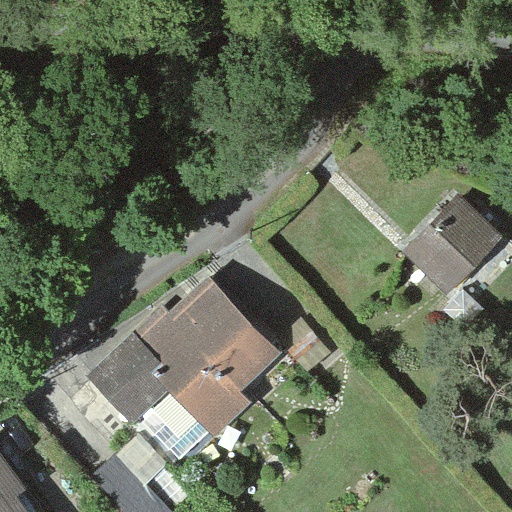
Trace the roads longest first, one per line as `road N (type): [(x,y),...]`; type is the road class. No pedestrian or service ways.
road 1 (residential): [(0,377),(112,301),(247,192),(377,31)]
road 2 (residential): [(511,48),(377,31)]
